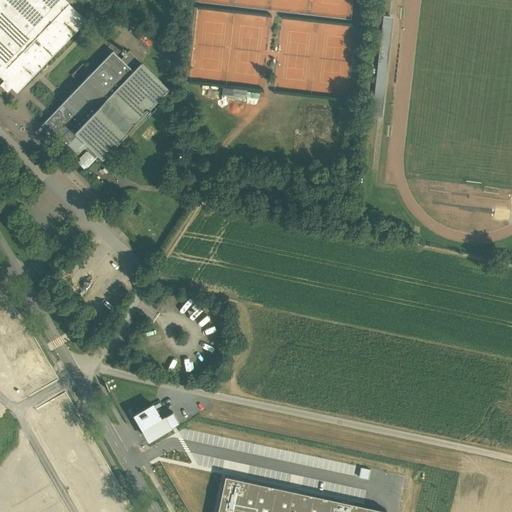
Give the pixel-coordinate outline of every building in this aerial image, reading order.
[(0,0),(0,75),(6,81),(2,85),(9,92),(13,87),(18,93),(87,21),(68,3),(70,2),(67,0),(0,0)] [(395,17),(383,16),(371,114),(383,115),(395,17)] [(152,43),(142,33),(138,38),(147,47),(152,43)] [(114,52),(43,125),(72,153),(87,167),(100,154),(103,157),(168,89),(139,61),(131,69),(122,59),(119,57),(114,52)] [(126,55),(122,59),(131,69),(139,61),(129,52),(128,53),(126,55)] [(222,94),(258,98),(259,92),(223,88),(222,94)] [(173,412),(165,416),(161,418),(153,404),(134,414),(149,440),(171,427),(179,422),(173,412)] [(0,458),(0,478),(10,495),(39,478),(20,446),(0,458)] [(224,475),(216,511),(385,511),(386,509),(224,475)]
